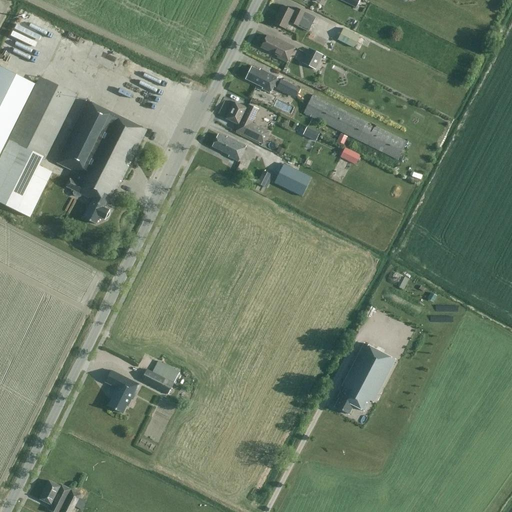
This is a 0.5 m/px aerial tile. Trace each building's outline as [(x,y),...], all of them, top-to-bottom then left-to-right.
[(296,8),(294,11),(282,5),(273,23),(286,30),(289,22),(309,32),(316,17),(296,8)] [(11,28),(18,60),(52,53),(46,21),(11,28)] [(359,37),(343,29),(338,40),(354,48),(359,37)] [(276,38),(275,39),(267,36),(261,48),(278,56),(277,58),(287,63),(295,48),(276,38)] [(302,63),(316,69),(323,55),(309,48),(302,63)] [(37,83),(0,64),(0,201),(31,217),(53,171),(39,164),(44,155),(47,156),(78,94),(41,75),(37,83)] [(260,69),(259,71),(252,67),(246,79),(263,88),(262,89),(270,93),(278,78),(260,69)] [(278,87),(296,96),(299,89),(281,80),(278,87)] [(304,113),(398,160),(407,142),(313,95),(304,113)] [(81,197),(83,195),(93,200),(84,218),(96,224),(99,217),(105,220),(105,219),(106,219),(107,219),(108,218),(109,217),(110,215),(110,214),(110,212),(109,211),(110,211),(104,208),(110,196),(113,198),(147,130),(87,100),(56,163),(79,174),(74,185),(69,182),(66,186),(74,190),(73,193),(74,196),(78,198),(81,197)] [(247,108),(235,102),(226,119),(239,125),(236,131),(264,144),(270,132),(252,123),(259,109),(249,105),(247,108)] [(303,135),(316,141),(320,134),(307,127),(303,135)] [(227,137),(226,138),(219,135),(213,147),(229,155),(228,157),(239,162),(246,146),(227,137)] [(344,144),(347,137),(341,135),(338,142),(344,144)] [(361,156),(355,153),(350,163),(356,165),(361,156)] [(302,197),(312,177),(284,164),(274,183),(302,197)] [(265,187),(271,175),(263,171),(257,184),(265,187)] [(38,230),(46,234),(50,227),(42,223),(38,230)] [(345,388),(335,407),(349,414),(353,406),(364,411),(370,400),(373,402),(395,360),(364,344),(342,386),(345,388)] [(141,379),(168,394),(180,372),(158,360),(152,372),(147,369),(141,379)] [(131,399),(132,400),(140,385),(112,371),(106,382),(117,388),(113,394),(114,395),(109,406),(123,413),(127,406),(128,407),(131,399)] [(61,484),(60,486),(49,480),(40,499),(51,505),(48,510),(53,511),(71,511),(75,507),(82,510),(86,501),(79,498),(81,494),(67,487),(66,487),(61,484)]
